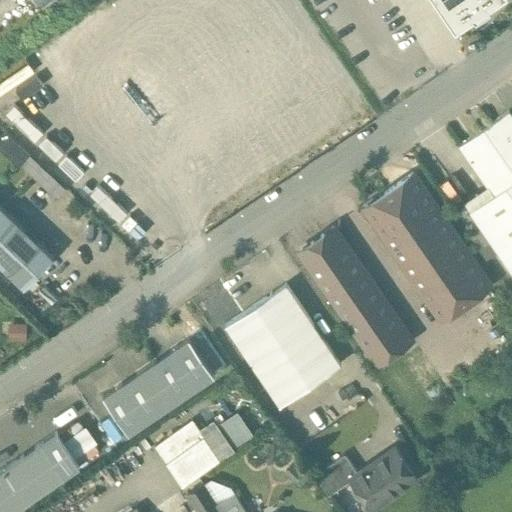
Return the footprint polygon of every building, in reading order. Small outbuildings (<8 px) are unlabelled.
[(436,0),(455,28),(473,16),(476,18),(490,8),(489,4),(495,0),(436,0)] [(511,114),(509,110),(459,144),(493,193),(511,180),(511,114)] [(0,143),(55,194),(64,184),(5,130),(0,134),(0,143)] [(432,201),(413,172),(389,189),(408,217),(432,201)] [(511,180),(493,193),(470,209),(511,270),(511,180)] [(408,217),(389,189),(365,205),(385,234),(408,217)] [(489,283),(432,201),(408,217),(385,234),(441,316),(489,283)] [(0,244),(20,224),(0,203),(0,244)] [(53,256),(20,224),(0,244),(0,262),(24,286),(53,256)] [(334,226),(300,250),(320,278),(354,255),(334,226)] [(411,337),(354,255),(320,278),(377,361),(411,337)] [(286,283),(225,324),(280,404),(340,363),(286,283)] [(189,338),(103,396),(128,433),(214,375),(189,338)] [(197,427),(192,419),(155,444),(181,484),(234,449),(233,447),(252,434),(236,409),(216,422),(213,417),(197,427)] [(79,465),(57,432),(41,442),(64,475),(79,465)] [(41,442),(5,467),(28,500),(64,475),(41,442)] [(358,473),(350,478),(351,479),(371,508),(417,476),(396,447),(358,473)] [(345,453),(315,474),(329,494),(351,479),(350,478),(358,473),(345,453)] [(5,467),(0,470),(0,511),(9,511),(28,500),(5,467)] [(222,511),(217,503),(204,482),(187,493),(199,511),(222,511)] [(246,511),(234,492),(217,503),(222,511),(246,511)] [(446,511),(437,499),(421,511),(446,511)]
